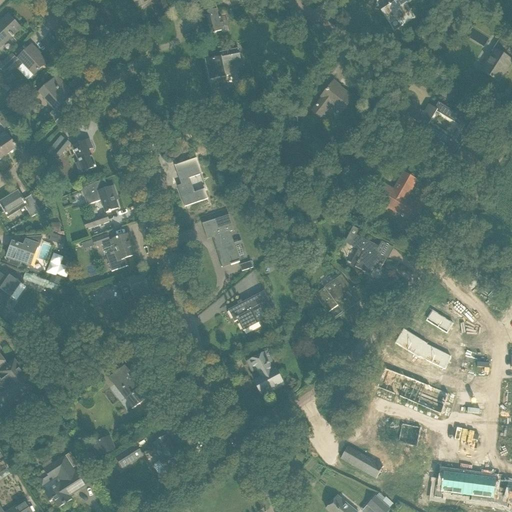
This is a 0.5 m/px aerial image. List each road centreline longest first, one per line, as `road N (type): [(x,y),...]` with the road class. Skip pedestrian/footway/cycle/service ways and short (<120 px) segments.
road 1 (tertiary): [(239,447),(220,420),(112,99),(42,0)]
road 2 (residential): [(239,447),(349,361),(430,263)]
road 3 (residential): [(511,471),(486,466),(498,333),(430,263)]
road 4 (residential): [(430,263),(511,128)]
road 5 (residential): [(428,91),(312,0)]
road 6 (residential): [(134,511),(239,447)]
